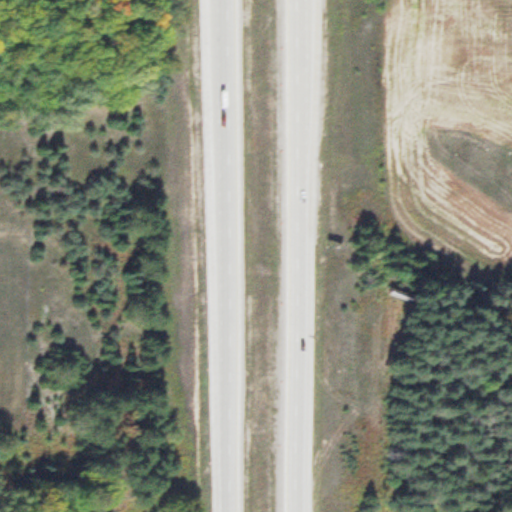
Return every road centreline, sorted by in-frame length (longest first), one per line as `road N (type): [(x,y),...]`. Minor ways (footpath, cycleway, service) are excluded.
road 1 (motorway): [(303,511),(298,0)]
road 2 (motorway): [(229,0),(229,511)]
